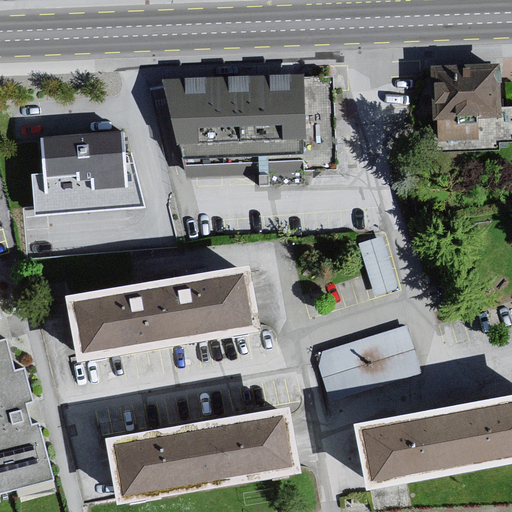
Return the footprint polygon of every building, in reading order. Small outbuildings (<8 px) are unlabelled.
[(496,66),(432,67),(432,122),(437,122),(437,141),(480,141),(480,126),(456,127),(456,113),(497,112),(496,66)] [(327,79),(165,84),(186,166),(329,162),(327,79)] [(121,131),(39,137),(43,173),(32,172),(36,212),(145,204),(134,163),(125,164),(121,131)] [(377,215),(374,197),(351,201),(354,219),(377,215)] [(382,237),(359,243),(375,295),(398,288),(382,237)] [(248,265),(63,294),(74,360),(259,330),(248,265)] [(0,306),(0,492),(14,489),(16,496),(50,488),(36,427),(28,429),(21,398),(29,396),(23,368),(14,370),(6,337),(0,337),(0,317),(3,317),(0,306)] [(405,325),(317,353),(332,400),(421,372),(405,325)] [(511,393),(358,422),(370,488),(511,461),(511,393)] [(285,403),(100,436),(112,504),(297,471),(285,403)]
